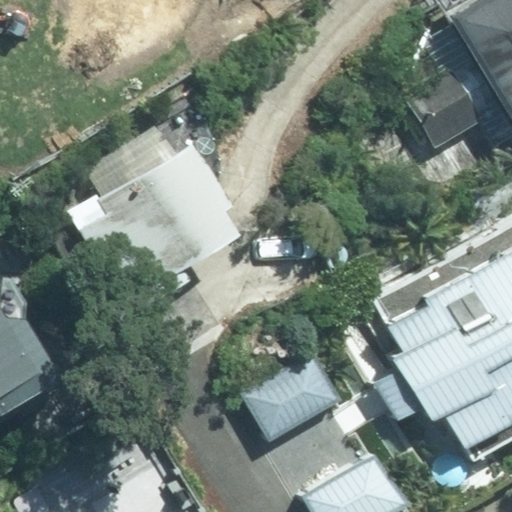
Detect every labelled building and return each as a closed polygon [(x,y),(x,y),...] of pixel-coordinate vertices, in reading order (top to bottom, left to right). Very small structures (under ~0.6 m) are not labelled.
[(511,0),(460,0),(511,86),(511,0)] [(457,61),(412,87),(443,139),(487,113),(457,61)] [(105,186),(74,204),(131,300),(194,263),(188,253),(247,218),(196,132),(178,142),(165,119),(91,163),(105,186)] [(511,242),(398,310),(469,429),(511,403),(511,242)] [(0,406),(63,369),(0,262),(0,406)] [(381,441),(307,485),(323,511),(375,511),(411,491),(381,441)]
